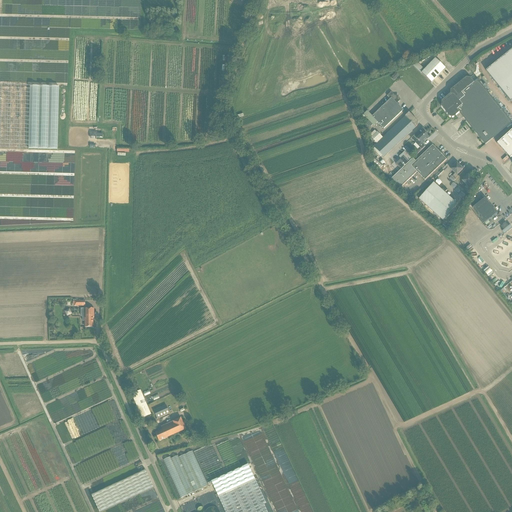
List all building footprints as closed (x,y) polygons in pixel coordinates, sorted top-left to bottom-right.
[(359,0),(354,9),(357,11),(362,2),(359,0)] [(368,12),(360,18),(362,21),(370,15),(368,12)] [(375,20),(366,25),(368,28),(377,23),(375,20)] [(511,49),(486,71),(511,102),(511,101),(511,49)] [(446,69),(445,68),(435,59),(424,70),(417,63),(413,66),(421,74),(421,73),(432,83),(446,69)] [(459,113),(485,145),(511,122),(477,80),(474,83),(470,78),(466,78),(451,90),(450,94),(442,101),(441,107),(450,117),(453,118),(459,113)] [(0,79),(0,141),(57,143),(59,81),(0,79)] [(374,126),(378,122),(384,129),(399,114),(403,110),(397,104),(400,101),(398,99),(398,96),(395,96),(391,92),(387,96),(390,99),(372,117),(367,111),(363,115),(374,126)] [(377,143),(373,147),(384,158),(416,127),(418,126),(418,122),(409,113),(383,138),(377,143)] [(224,129),(212,134),(213,138),(225,133),(225,134),(228,133),(227,128),(224,129)] [(511,129),(497,144),(504,151),(510,158),(511,156),(511,129)] [(377,132),(371,137),(377,143),(383,138),(377,132)] [(411,138),(422,150),(425,147),(422,144),(429,138),(423,132),(421,134),(418,132),(411,138)] [(441,154),(433,145),(416,162),(413,158),(391,179),(400,188),(417,172),(425,180),(446,160),(443,156),(443,155),(443,156),(441,154),(442,154),(441,154)] [(372,162),(379,169),(382,165),(375,159),(372,162)] [(460,167),(457,163),(451,169),(455,174),(453,176),(456,179),(458,177),(457,175),(463,169),(462,169),(462,168),(460,166),(460,167)] [(468,175),(462,181),(467,185),(465,187),(468,191),(470,188),(468,187),(474,181),(473,180),(474,180),(472,178),(471,178),(469,175),(468,175)] [(443,221),(454,208),(458,205),(434,183),(430,187),(419,199),(443,221)] [(497,213),(485,198),(472,208),(485,223),(497,213)] [(504,234),(511,228),(510,225),(502,232),(504,234)] [(491,268),(486,271),(489,277),(494,274),(491,268)] [(511,295),(506,289),(501,293),(510,302),(511,300),(511,295)] [(64,311),(67,317),(72,314),(70,308),(68,309),(67,309),(66,309),(66,310),(64,311)] [(94,318),(94,309),(81,309),(81,317),(82,317),(83,321),(85,321),(85,328),(93,328),(93,318),(94,318)] [(142,418),(147,416),(151,414),(150,412),(140,390),(136,392),(132,394),(142,418)] [(157,419),(169,413),(166,405),(153,411),(157,419)] [(159,441),(164,439),(186,429),(181,418),(162,427),(163,430),(160,431),(155,433),(159,441)] [(210,488),(196,452),(180,458),(180,456),(173,459),(172,458),(166,460),(181,499),(210,488)] [(267,511),(264,504),(266,503),(248,465),(211,482),(225,511),(267,511)] [(145,470),(92,495),(91,495),(98,511),(101,511),(154,488),(145,470)] [(463,480),(466,485),(471,483),(468,477),(463,480)]
